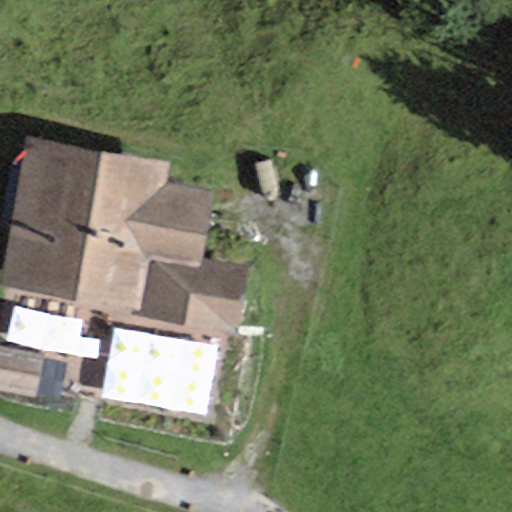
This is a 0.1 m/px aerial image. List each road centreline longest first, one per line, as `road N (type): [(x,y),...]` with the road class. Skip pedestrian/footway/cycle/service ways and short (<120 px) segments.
road 1 (track): [(247,511),(0,437)]
road 2 (track): [(294,264),(275,370),(225,503)]
